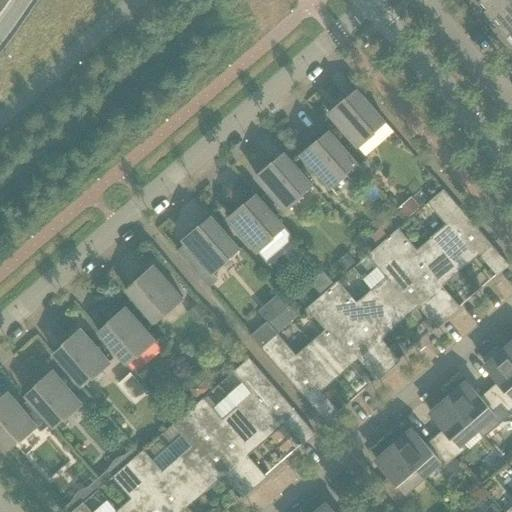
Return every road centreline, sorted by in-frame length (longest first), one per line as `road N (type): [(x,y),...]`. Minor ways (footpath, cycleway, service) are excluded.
road 1 (unclassified): [(0,328),(380,0)]
road 2 (residential): [(266,511),(511,303)]
road 3 (unclassified): [(0,115),(136,0)]
road 4 (residential): [(429,0),(511,98)]
